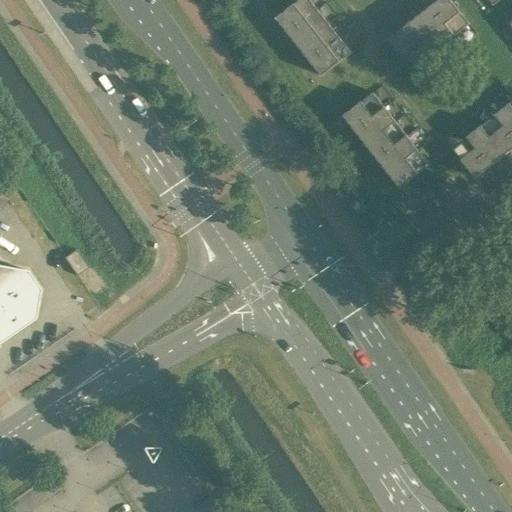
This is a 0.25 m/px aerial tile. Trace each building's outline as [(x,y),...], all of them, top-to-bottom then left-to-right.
[(318,9),(310,0),(299,0),(276,18),(288,33),(318,9)] [(470,24),(450,0),(438,0),(432,6),(455,35),(470,24)] [(455,35),(432,6),(417,17),(441,47),(455,35)] [(299,48),(329,24),(318,9),(288,33),(299,48)] [(441,47),(417,17),(403,28),(426,58),(441,47)] [(310,62),(340,38),(329,24),(299,48),(310,62)] [(388,40),(412,70),(426,58),(403,28),(388,40)] [(310,62),(322,76),(352,53),(340,38),(310,62)] [(385,107),(373,93),(343,116),(355,131),(385,107)] [(511,105),(510,103),(496,115),(511,135),(511,105)] [(355,131),(366,145),(396,121),(385,107),(355,131)] [(511,135),(496,115),(481,126),(505,156),(511,150),(511,135)] [(377,159),(407,136),(396,121),(366,145),(377,159)] [(481,126),(467,137),(490,167),(505,156),(481,126)] [(377,159),(389,174),(419,150),(407,136),(377,159)] [(467,137),(452,149),(476,179),(490,167),(467,137)] [(389,174),(400,188),(430,165),(419,150),(389,174)] [(75,250),(63,258),(76,276),(87,268),(75,250)] [(0,265),(0,342),(33,319),(39,290),(26,271),(0,265)]
